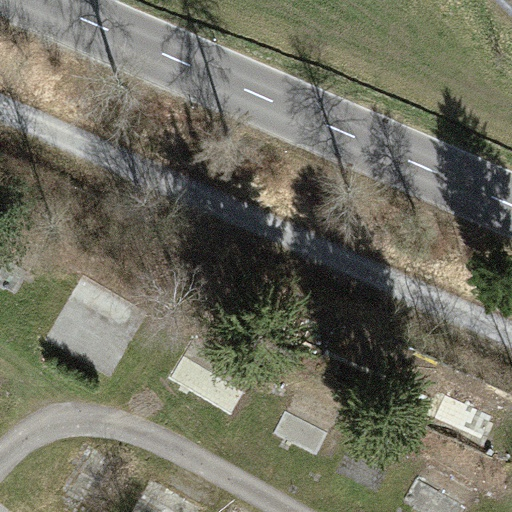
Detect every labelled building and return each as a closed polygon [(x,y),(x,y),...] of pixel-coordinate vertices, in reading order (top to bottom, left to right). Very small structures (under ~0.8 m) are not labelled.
[(71,287),(59,346),(111,356),(123,297),(71,287)] [(239,413),(263,370),(195,331),(171,374),(239,413)] [(0,391),(13,370),(0,362),(0,391)] [(278,431),(322,448),(339,402),(295,385),(278,431)] [(57,494),(78,505),(106,452),(85,441),(57,494)] [(409,492),(437,511),(467,511),(483,489),(435,455),(409,492)] [(212,511),(215,509),(150,475),(131,511),(212,511)] [(265,511),(235,499),(229,511),(265,511)]
